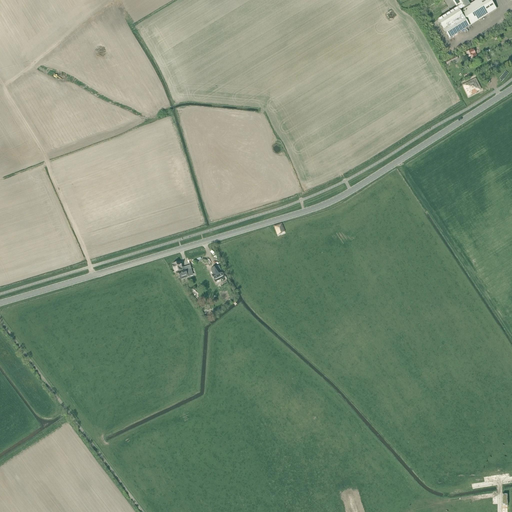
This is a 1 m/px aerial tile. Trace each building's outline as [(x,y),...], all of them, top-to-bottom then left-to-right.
[(452,0),(453,0),(458,8),(438,20),(449,39),(496,10),(490,0),(478,0),(470,5),(466,0),(452,0)] [(473,49),(466,53),(468,58),(471,56),(472,58),(477,56),(473,49)] [(456,56),(445,61),(447,65),(458,59),(456,56)] [(475,79),(463,86),(468,97),(477,93),(477,92),(481,90),(475,79)] [(281,223),(274,226),(277,234),(284,232),(281,223)] [(179,262),(173,264),(174,268),(174,269),(175,268),(176,272),(176,273),(179,272),(181,278),(182,279),(193,275),(191,269),(191,268),(185,270),(183,271),(182,267),(182,266),(182,265),(181,265),(181,263),(180,263),(179,262)] [(215,281),(224,277),(222,271),(220,272),(217,267),(212,269),(214,275),(212,276),(215,281)]
